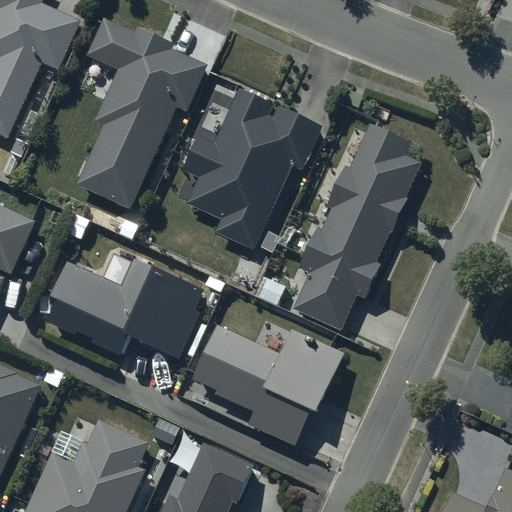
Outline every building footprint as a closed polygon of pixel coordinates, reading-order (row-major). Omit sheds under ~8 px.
[(0,136),(12,142),(45,68),(62,75),(85,24),(48,8),(51,0),(0,0),(0,12),(2,14),(0,18),(0,60),(3,62),(0,68),(0,136)] [(109,24),(92,60),(123,75),(99,126),(108,131),(81,188),(136,214),(182,115),(191,119),(213,71),(178,54),(180,50),(143,33),(140,39),(109,24)] [(278,107),(244,92),(220,146),(204,139),(188,175),(202,181),(190,209),(225,225),(219,239),(257,256),(295,171),(306,176),(327,129),(285,110),(280,122),(273,119),(278,107)] [(420,148),(377,129),(358,171),(351,169),(333,209),(338,212),(328,233),(323,231),(304,274),(315,279),(300,313),(348,334),(363,301),(371,304),(386,270),(382,268),(397,235),(399,236),(414,203),(411,202),(426,168),(413,162),(420,148)] [(0,306),(11,282),(2,278),(5,274),(16,279),(41,226),(0,206),(0,306)] [(133,289),(77,265),(59,306),(65,309),(56,330),(128,361),(137,342),(186,363),(206,318),(200,315),(209,296),(142,267),(133,289)] [(281,310),(290,290),(268,279),(258,299),(281,310)] [(286,360),(224,331),(199,385),(223,396),(221,401),(258,418),(252,430),(300,452),(317,416),(323,418),(351,358),(299,334),(286,360)] [(0,511),(3,511),(7,506),(0,502),(0,491),(47,392),(21,380),(22,378),(0,367),(0,511)] [(134,511),(150,476),(144,473),(155,448),(104,426),(92,451),(86,448),(78,467),(56,458),(31,511),(134,511)] [(235,511),(237,509),(241,511),(259,474),(207,450),(181,507),(173,503),(168,511),(235,511)] [(488,511),(456,496),(448,511),(511,511),(511,476),(508,475),(490,511),(488,511)]
